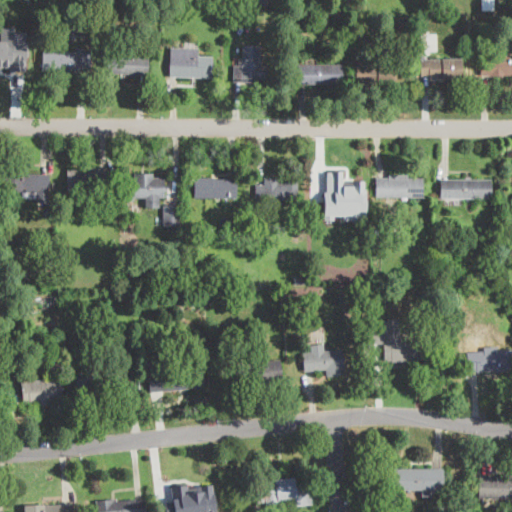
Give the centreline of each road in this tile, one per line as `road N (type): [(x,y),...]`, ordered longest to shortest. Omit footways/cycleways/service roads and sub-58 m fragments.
road 1 (residential): [(0,458),(398,418),(511,431)]
road 2 (residential): [(0,126),(511,128)]
